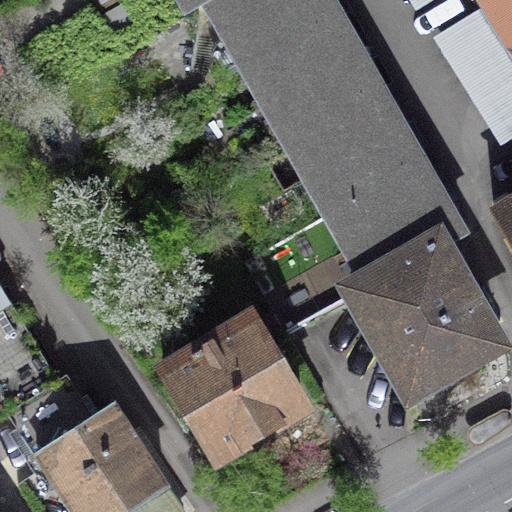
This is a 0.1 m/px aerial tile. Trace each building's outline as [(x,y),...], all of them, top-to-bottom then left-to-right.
[(186,0),(192,9),(208,0),(186,0)] [(209,0),(249,69),(338,18),(327,0),(209,0)] [(511,0),(475,0),(477,3),(476,3),(482,12),(511,60),(511,59),(511,0)] [(482,12),(442,37),(506,140),(511,136),(511,59),(511,60),(482,12)] [(289,140),(379,89),(338,18),(249,69),(289,140)] [(330,212),(419,160),(379,89),(289,140),(330,212)] [(371,283),(437,244),(439,249),(462,236),(419,160),(330,212),(371,283)] [(511,203),(494,214),(511,243),(511,203)] [(411,392),(494,345),(439,249),(437,244),(371,283),(354,292),(411,392)] [(56,382),(0,289),(0,417),(11,410),(56,382)] [(303,407),(250,319),(162,371),(215,458),(303,407)] [(165,486),(113,405),(88,420),(61,378),(56,382),(11,410),(76,511),(178,511),(163,487),(165,486)] [(504,410),(502,411),(472,426),(470,429),(468,432),(467,436),(468,440),(469,443),(472,446),(475,448),(480,448),(483,447),(511,426),(511,425),(511,413),(510,412),(507,411),(504,410)]
